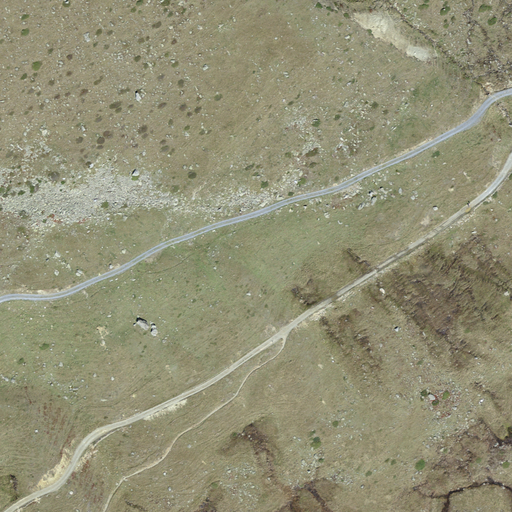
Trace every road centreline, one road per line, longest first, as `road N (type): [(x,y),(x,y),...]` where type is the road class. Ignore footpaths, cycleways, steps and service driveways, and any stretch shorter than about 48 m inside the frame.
road 1 (track): [(511,89),(369,175),(162,247),(62,294),(0,301)]
road 2 (track): [(291,322),(216,377),(90,433),(57,484),(4,511)]
road 3 (track): [(511,153),(470,202),(291,322)]
